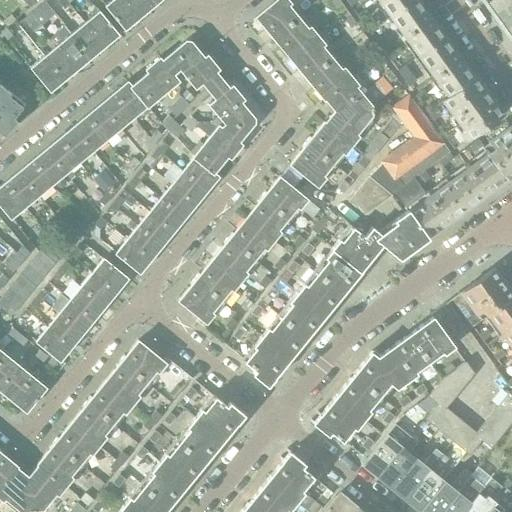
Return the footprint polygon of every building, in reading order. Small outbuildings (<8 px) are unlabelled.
[(68,4),(64,0),(56,0),(64,8),(68,4)] [(139,19),(123,0),(112,0),(104,7),(124,31),(139,19)] [(152,8),(145,0),(123,0),(139,19),(152,8)] [(298,19),(288,7),(290,4),(286,0),(277,0),(255,18),(268,34),(267,34),(272,40),(298,19)] [(344,6),(339,0),(333,0),(331,2),(337,10),(344,6)] [(412,0),(377,0),(389,17),(412,0)] [(430,18),(416,0),(412,0),(389,17),(404,37),(430,18)] [(511,0),(489,0),(485,4),(497,21),(511,10),(511,0)] [(55,14),(45,3),(45,2),(31,14),(35,19),(41,26),(55,14)] [(369,16),(365,10),(357,16),(361,22),(369,16)] [(511,37),(511,10),(497,21),(510,39),(511,37)] [(119,36),(98,11),(85,23),(105,47),(119,36)] [(28,26),(35,19),(31,14),(23,20),(28,26)] [(8,27),(16,21),(11,15),(3,22),(8,27)] [(357,24),(352,16),(345,21),(351,29),(357,24)] [(444,38),(430,18),(404,37),(418,56),(444,38)] [(289,59),(316,37),(308,28),(306,29),(298,19),(272,40),(276,45),(277,44),(289,59)] [(105,47),(85,23),(71,34),(91,58),(105,47)] [(91,58),(71,34),(64,26),(51,37),(57,46),(78,70),(91,58)] [(13,36),(6,28),(0,33),(7,41),(13,36)] [(388,42),(384,36),(375,41),(379,47),(388,42)] [(331,59),(321,47),(322,45),(316,37),(289,59),(302,74),(301,75),(305,81),(331,59)] [(459,58),(454,51),(444,38),(418,56),(433,77),(459,58)] [(374,49),(368,40),(362,45),(368,53),(374,49)] [(229,89),(226,85),(215,73),(219,70),(208,57),(207,56),(204,59),(190,42),(186,42),(165,59),(181,79),(185,75),(190,81),(194,86),(200,81),(205,88),(212,96),(216,100),(210,105),(226,125),(225,127),(241,140),(254,124),(254,119),(240,103),(244,100),(232,86),(229,89)] [(78,70),(57,46),(44,57),(64,81),(78,70)] [(398,56),(395,50),(386,56),(390,62),(398,56)] [(20,63),(13,55),(8,59),(15,68),(20,63)] [(64,81),(44,57),(29,69),(49,93),(64,81)] [(148,107),(171,87),(181,79),(165,59),(162,62),(159,58),(145,70),(148,73),(131,87),(148,107)] [(473,78),(464,65),(459,58),(433,77),(446,95),(447,96),(473,78)] [(324,99),(350,77),(342,68),(340,70),(331,59),(305,81),(309,86),(310,85),(323,100),(324,100),(324,99)] [(29,74),(21,67),(16,73),(25,80),(29,74)] [(396,79),(390,71),(384,75),(390,83),(396,79)] [(408,87),(417,81),(413,76),(404,82),(408,87)] [(364,96),(355,85),(355,84),(350,77),(324,99),(324,100),(334,110),(332,112),(364,111),(364,96)] [(502,116),(489,99),(474,77),(473,78),(447,96),(446,95),(441,99),(463,130),(460,133),(466,141),(502,116)] [(148,107),(131,87),(127,83),(114,94),(133,117),(140,111),(145,116),(151,111),(148,107)] [(9,117),(18,106),(7,97),(9,94),(1,87),(0,87),(0,137),(2,140),(7,134),(6,133),(15,122),(9,117)] [(419,101),(427,96),(423,91),(415,96),(419,101)] [(133,117),(114,94),(100,105),(119,128),(133,117)] [(438,162),(449,154),(450,153),(444,145),(445,144),(409,95),(391,108),(412,137),(379,162),(381,165),(369,177),(368,176),(347,202),(365,215),(391,196),(390,195),(419,176),(425,171),(438,162)] [(176,118),(189,105),(181,97),(168,110),(176,118)] [(119,128),(100,105),(86,116),(105,140),(114,132),(120,138),(124,134),(119,128)] [(441,115),(437,109),(428,115),(432,121),(441,115)] [(356,136),(365,125),(364,111),(332,112),(334,113),(325,124),(351,145),(357,137),(356,136)] [(198,123),(190,115),(182,124),(190,131),(198,123)] [(105,140),(86,116),(73,127),(92,151),(105,140)] [(168,132),(176,123),(168,116),(160,124),(168,132)] [(400,125),(391,118),(389,121),(384,116),(378,122),(392,134),(400,125)] [(230,159),(242,145),(238,143),(241,140),(225,127),(222,130),(218,127),(220,126),(212,120),(210,123),(215,128),(192,157),(213,174),(227,157),(230,159)] [(511,176),(511,130),(511,128),(505,121),(496,128),(500,133),(482,146),(478,140),(470,146),(475,152),(481,147),(486,153),(506,180),(506,181),(511,176)] [(370,161),(390,137),(392,134),(378,122),(375,126),(381,131),(361,154),(370,161)] [(180,135),(182,131),(182,129),(176,123),(168,132),(176,139),(180,135)] [(351,145),(325,124),(324,123),(311,139),(310,138),(306,143),(331,163),(341,151),(344,153),(351,145)] [(92,151),(73,127),(59,138),(78,162),(92,151)] [(455,135),(450,129),(443,134),(447,141),(455,135)] [(155,144),(162,135),(156,131),(150,138),(155,144)] [(78,162),(59,138),(45,150),(65,173),(70,180),(75,177),(69,170),(78,162)] [(150,151),(155,144),(150,138),(144,146),(150,151)] [(161,155),(168,146),(162,142),(155,150),(161,155)] [(321,176),(331,163),(306,143),(301,148),(302,149),(289,165),(317,187),(324,178),(321,176)] [(65,173),(45,150),(32,161),(51,185),(65,173)] [(156,162),(161,155),(155,150),(150,157),(156,162)] [(506,180),(486,153),(467,167),(486,194),(506,180)] [(442,166),(452,159),(449,154),(438,162),(442,166)] [(218,177),(213,174),(192,157),(181,170),(207,191),(218,177)] [(132,172),(140,163),(134,158),(127,166),(132,172)] [(51,185),(32,161),(18,172),(38,196),(51,185)] [(357,176),(363,168),(357,164),(351,172),(357,176)] [(132,172),(127,166),(121,174),(127,178),(132,172)] [(486,194),(467,167),(451,179),(460,192),(457,195),(467,208),(486,194)] [(139,182),(146,174),(140,169),(133,177),(139,182)] [(207,191),(181,170),(169,184),(195,205),(207,191)] [(430,179),(425,171),(419,176),(424,183),(430,179)] [(38,196),(18,172),(5,183),(24,207),(38,196)] [(133,189),(139,182),(133,177),(128,185),(133,189)] [(306,200),(279,178),(266,193),(265,192),(261,197),(287,218),(295,208),(298,210),(305,202),(306,200)] [(467,208),(457,195),(460,192),(451,179),(426,197),(446,224),(467,208)] [(343,194),(349,186),(344,181),(337,189),(343,194)] [(24,207),(5,183),(0,187),(0,207),(10,219),(24,207)] [(195,205),(169,184),(158,197),(184,219),(195,205)] [(110,200),(117,191),(111,186),(105,193),(110,200)] [(104,206),(110,200),(105,193),(98,201),(104,206)] [(116,210),(124,201),(118,196),(110,205),(116,210)] [(184,219),(158,197),(148,211),(173,232),(184,219)] [(276,231),(287,218),(261,197),(256,203),(257,204),(245,218),(273,241),(278,234),(276,231)] [(446,224),(426,197),(407,211),(427,237),(446,224)] [(111,216),(116,210),(110,205),(105,211),(111,216)] [(427,237),(407,211),(407,210),(396,219),(398,222),(381,234),(374,229),(365,240),(352,230),(342,243),(339,241),(333,249),(360,271),(382,244),(388,249),(388,250),(399,259),(416,247),(415,247),(427,238),(427,237)] [(173,232),(148,211),(135,226),(161,247),(173,232)] [(331,224),(337,217),(330,211),(324,218),(328,221),(331,224)] [(87,228),(94,219),(88,214),(82,222),(87,228)] [(100,231),(107,222),(101,217),(94,226),(100,231)] [(317,235),(328,221),(324,218),(323,217),(318,223),(317,222),(311,230),(317,235)] [(273,241),(245,218),(233,234),(232,233),(228,238),(253,259),(262,249),(265,251),(273,241)] [(81,235),(87,228),(82,222),(75,230),(81,235)] [(161,247),(135,226),(125,238),(151,259),(161,247)] [(298,249),(304,241),(299,236),(292,244),(298,249)] [(151,259),(125,238),(125,239),(115,254),(139,274),(151,259)] [(242,273),(253,259),(228,238),(223,244),(224,245),(212,260),(240,282),(245,275),(242,273)] [(64,256),(71,247),(65,242),(59,250),(64,256)] [(307,257),(314,249),(308,244),(301,252),(307,257)] [(29,254),(23,246),(16,254),(24,260),(29,254)] [(64,256),(59,250),(56,246),(45,256),(47,257),(55,264),(57,261),(58,262),(64,256)] [(75,260),(82,252),(76,247),(70,255),(75,260)] [(324,316),(360,271),(333,249),(326,258),(328,260),(306,287),(304,285),(296,294),(324,316)] [(24,260),(16,254),(13,251),(7,259),(18,268),(24,260)] [(38,252),(34,257),(42,263),(47,257),(45,256),(39,251),(38,252)] [(34,257),(30,263),(37,269),(42,263),(34,257)] [(47,257),(42,263),(50,269),(55,264),(47,257)] [(127,279),(103,259),(91,271),(90,272),(116,293),(127,279)] [(279,272),(285,264),(280,259),(273,267),(279,272)] [(240,282),(212,260),(199,275),(198,274),(194,279),(220,300),(229,290),(231,292),(240,282)] [(65,274),(71,266),(65,261),(59,269),(65,274)] [(292,274),(299,266),(293,262),(286,269),(292,274)] [(30,263),(25,269),(32,275),(37,269),(30,263)] [(42,263),(37,269),(45,275),(50,269),(42,263)] [(25,269),(20,275),(28,281),(32,275),(25,269)] [(37,269),(32,275),(40,281),(45,275),(37,269)] [(59,281),(65,274),(59,269),(52,276),(59,281)] [(491,312),(511,296),(511,294),(493,269),(451,299),(472,327),(486,316),(487,316),(482,309),(486,305),(491,312)] [(8,280),(0,272),(0,284),(3,287),(8,280)] [(116,293),(90,272),(79,286),(105,307),(116,293)] [(20,275),(15,280),(23,287),(28,281),(20,275)] [(32,275),(28,281),(35,287),(40,281),(32,275)] [(264,290),(271,282),(265,277),(259,285),(264,290)] [(210,312),(220,300),(194,279),(190,285),(191,286),(178,301),(206,324),(213,315),(210,312)] [(15,280),(10,286),(18,293),(23,287),(15,280)] [(28,281),(23,287),(30,293),(35,287),(28,281)] [(10,286),(6,292),(13,298),(18,293),(10,286)] [(105,307),(79,286),(68,300),(93,320),(105,307)] [(23,287),(18,293),(26,299),(30,293),(23,287)] [(271,300),(278,292),(272,287),(265,296),(271,300)] [(42,301),(49,293),(43,289),(36,296),(42,301)] [(6,292),(1,298),(8,304),(13,298),(6,292)] [(18,293),(13,298),(21,305),(26,299),(18,293)] [(324,316),(296,294),(290,302),(292,305),(271,330),(268,328),(261,338),(288,360),(324,316)] [(36,309),(42,301),(36,296),(30,304),(36,309)] [(511,327),(511,296),(491,312),(487,316),(486,316),(501,335),(511,327)] [(1,298),(0,298),(0,307),(4,310),(8,304),(1,298)] [(13,298),(8,304),(16,311),(21,305),(13,298)] [(246,312),(253,304),(247,299),(240,308),(246,312)] [(93,320),(68,300),(57,313),(82,334),(93,320)] [(8,304),(4,310),(11,317),(16,311),(8,304)] [(256,318),(263,310),(257,305),(251,313),(256,318)] [(25,322),(31,314),(26,309),(19,317),(25,322)] [(82,334),(57,313),(46,327),(71,347),(82,334)] [(414,371),(442,350),(445,354),(454,348),(432,318),(377,357),(408,382),(416,375),(414,371)] [(230,331),(237,323),(231,319),(225,326),(230,331)] [(59,362),(71,347),(46,327),(35,341),(50,353),(47,356),(40,350),(35,356),(46,366),(47,364),(52,369),(54,367),(59,362)] [(511,350),(511,327),(501,335),(511,350)] [(21,335),(12,328),(7,334),(16,341),(21,335)] [(238,341),(244,333),(239,328),(232,336),(238,341)] [(482,342),(491,335),(486,330),(478,336),(482,342)] [(28,341),(21,335),(16,341),(23,347),(28,341)] [(267,386),(288,360),(261,338),(254,346),(257,348),(244,362),(256,371),(253,375),(267,386)] [(165,364),(163,362),(138,341),(125,357),(124,356),(120,361),(147,383),(157,371),(159,372),(165,364)] [(497,361),(505,355),(501,350),(493,356),(497,361)] [(368,409),(378,397),(390,382),(399,388),(408,382),(377,357),(371,352),(335,397),(364,420),(371,412),(368,409)] [(0,386),(18,365),(4,354),(0,359),(0,386)] [(458,393),(474,373),(465,361),(463,363),(460,358),(443,370),(447,375),(441,379),(458,393)] [(138,395),(147,383),(120,361),(115,367),(116,368),(104,382),(133,406),(140,397),(138,395)] [(0,391),(12,401),(32,377),(18,365),(0,386),(0,391)] [(458,393),(441,379),(438,375),(429,385),(434,388),(427,396),(437,404),(438,402),(446,408),(458,393)] [(26,413),(45,389),(32,377),(12,401),(26,413)] [(133,406),(104,382),(91,398),(90,397),(86,402),(114,424),(123,412),(126,414),(133,406)] [(418,397),(427,390),(422,385),(414,391),(418,397)] [(175,399),(182,391),(176,386),(169,394),(175,399)] [(190,401),(196,392),(190,387),(183,396),(190,401)] [(511,394),(508,392),(497,406),(511,417),(511,394)] [(364,420),(335,397),(313,423),(328,435),(331,432),(342,441),(354,427),(357,429),(364,420)] [(411,403),(406,397),(398,403),(403,408),(411,403)] [(222,441),(242,416),(243,415),(229,404),(226,407),(215,398),(204,413),(201,410),(195,418),(222,441)] [(104,436),(114,424),(86,402),(82,408),(83,408),(71,423),(99,447),(107,438),(104,436)] [(441,432),(454,415),(446,408),(438,402),(437,404),(424,419),(441,432)] [(511,417),(497,406),(487,418),(504,432),(511,422),(511,417)] [(155,424),(161,416),(155,411),(149,419),(155,424)] [(169,426),(176,418),(169,413),(163,421),(169,426)] [(388,426),(394,418),(388,414),(382,421),(388,426)] [(455,444),(469,427),(454,415),(441,432),(455,444)] [(222,441),(195,418),(187,428),(189,430),(168,456),(165,454),(159,462),(187,484),(222,441)] [(491,448),(504,432),(487,418),(477,431),(484,436),(481,441),(491,448)] [(149,431),(155,424),(149,419),(143,426),(149,431)] [(99,447),(71,423),(58,439),(57,438),(53,443),(80,465),(90,453),(93,455),(99,447)] [(469,455),(481,441),(484,436),(477,431),(475,432),(469,427),(455,444),(469,455)] [(377,477),(410,437),(399,428),(391,438),(387,435),(362,465),(377,477)] [(154,444),(161,436),(155,431),(148,439),(154,444)] [(391,488),(415,458),(408,453),(417,443),(410,437),(377,477),(391,488)] [(367,451),(373,443),(368,439),(361,447),(367,451)] [(70,477),(80,465),(53,443),(48,449),(49,449),(37,465),(38,466),(38,465),(66,488),(72,480),(70,477)] [(141,460),(148,452),(141,447),(135,455),(141,460)] [(413,489),(441,454),(435,449),(422,465),(415,458),(391,488),(404,499),(413,489)] [(0,486),(15,467),(16,468),(17,467),(1,454),(2,453),(0,451),(0,486)] [(122,465),(128,457),(122,452),(116,460),(122,465)] [(300,491),(312,477),(301,468),(304,464),(289,453),(268,479),(297,502),(303,494),(300,491)] [(418,511),(443,481),(435,475),(448,459),(441,454),(413,489),(404,499),(418,511)] [(115,472),(122,465),(116,460),(109,467),(115,472)] [(130,511),(164,511),(168,507),(187,484),(159,462),(151,471),(154,473),(142,489),(133,500),(130,499),(124,506),(130,511)] [(66,488),(38,465),(38,466),(29,477),(28,476),(32,510),(47,508),(57,496),(59,497),(66,489),(66,488)] [(32,510),(28,476),(27,477),(16,468),(15,467),(0,486),(0,499),(2,502),(4,500),(18,511),(32,510)] [(420,511),(439,511),(471,474),(465,469),(450,488),(443,481),(418,511),(420,511)] [(464,511),(470,504),(463,498),(471,489),(481,476),(474,470),(471,474),(439,511),(464,511)] [(118,488),(125,480),(119,475),(112,483),(118,488)] [(283,511),(286,508),(289,511),(297,502),(268,479),(240,511),(283,511)] [(487,511),(496,502),(501,496),(505,498),(511,491),(508,489),(503,484),(497,490),(494,488),(494,489),(486,498),(479,493),(470,504),(464,511),(487,511)] [(93,499),(85,493),(80,499),(88,506),(93,499)] [(349,511),(354,507),(349,504),(351,502),(341,493),(339,495),(338,495),(323,511),(349,511)] [(321,508),(327,500),(321,495),(315,503),(321,508)] [(95,511),(99,511),(104,506),(98,500),(91,508),(95,511)] [(502,511),(501,511),(503,508),(496,502),(487,511),(502,511)] [(77,503),(72,509),(76,511),(83,511),(86,510),(77,503)]
